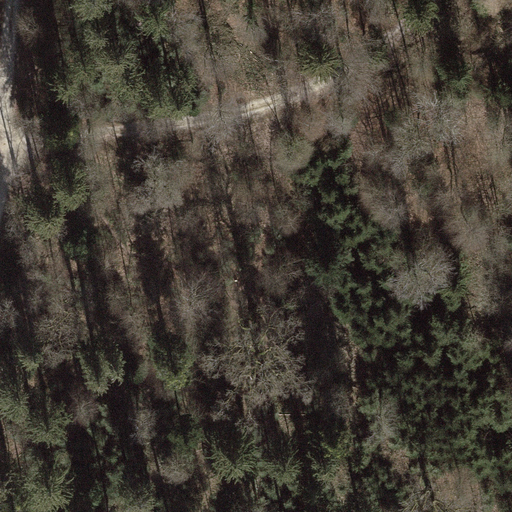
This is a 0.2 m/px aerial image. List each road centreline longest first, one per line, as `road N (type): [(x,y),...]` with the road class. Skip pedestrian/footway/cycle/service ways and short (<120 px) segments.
road 1 (track): [(440,0),(321,86),(156,126),(5,133)]
road 2 (track): [(13,0),(5,133)]
